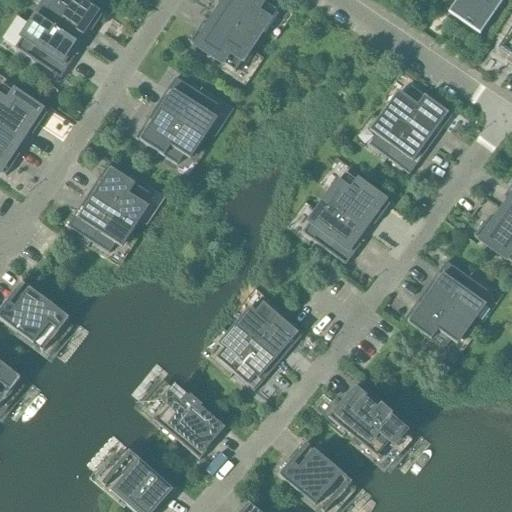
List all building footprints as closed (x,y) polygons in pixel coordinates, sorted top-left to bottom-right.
[(48,0),(36,19),(75,45),(88,26),(93,30),(102,18),(74,0),(48,0)] [(226,0),(216,16),(256,42),(276,11),(259,0),(226,0)] [(480,36),(504,0),(457,0),(448,14),(480,36)] [(256,42),(216,16),(204,35),(198,31),(190,44),(235,74),(256,42)] [(75,45),(36,19),(15,50),(61,80),(69,68),(63,64),(75,45)] [(511,28),(497,51),(511,60),(511,28)] [(155,110),(197,137),(204,142),(217,121),(210,116),(217,107),(199,95),(195,92),(175,79),(167,91),(171,93),(166,101),(162,98),(155,110)] [(0,87),(0,129),(20,143),(33,124),(39,128),(47,115),(1,85),(0,87)] [(411,89),(405,98),(398,93),(383,113),(390,118),(430,147),(438,136),(434,134),(440,126),(444,129),(452,118),(429,101),(411,89)] [(177,167),(183,157),(190,162),(204,142),(197,137),(155,110),(148,121),(152,123),(147,131),(143,128),(135,140),(159,155),(177,167)] [(430,147),(390,118),(383,113),(369,133),(376,138),(369,147),(386,160),(409,176),(417,165),(414,162),(419,155),(423,158),(430,147)] [(20,143),(0,129),(0,173),(6,178),(14,165),(8,161),(20,143)] [(87,198),(129,225),(135,230),(149,209),(142,205),(148,195),(130,184),(130,183),(107,168),(99,179),(103,182),(98,189),(94,187),(87,198)] [(381,218),(390,206),(345,174),(323,205),(362,232),(375,214),(381,218)] [(511,198),(502,212),(511,219),(511,186),(510,190),(511,191),(511,198)] [(109,255),(115,246),(122,250),(135,230),(129,225),(87,198),(80,209),(83,212),(79,219),(75,217),(67,228),(91,244),(109,255)] [(346,267),(354,255),(349,251),(362,232),(323,205),(302,235),(346,267)] [(511,219),(502,212),(489,230),(483,226),(475,238),(511,265),(511,219)] [(486,307),(479,302),(486,293),(468,280),(469,280),(446,263),(437,275),(441,277),(436,285),(432,282),(424,293),(471,327),(486,307)] [(22,289),(9,305),(6,303),(0,310),(0,321),(17,335),(33,347),(49,326),(59,334),(68,321),(43,301),(21,284),(19,286),(22,289)] [(444,351),(450,342),(457,347),(471,327),(424,293),(417,303),(420,306),(415,313),(411,311),(403,322),(426,339),(426,338),(444,351)] [(263,306),(256,315),(249,309),(233,328),(240,333),(278,366),(286,356),(283,353),(289,346),(292,349),(301,338),(280,320),(279,320),(263,306)] [(278,366),(240,333),(233,328),(218,347),(224,352),(217,361),(233,375),(254,393),(263,383),(260,380),(265,373),(269,376),(278,366)] [(0,387),(1,386),(10,393),(20,381),(0,365),(0,387)] [(328,418),(359,445),(378,461),(380,459),(378,457),(390,443),(394,447),(405,434),(389,421),(392,417),(381,407),(378,411),(353,389),(351,391),(354,394),(347,402),(344,399),(328,418)] [(223,435),(224,433),(199,412),(202,408),(191,398),(188,402),(175,391),(164,403),(169,407),(157,420),(155,419),(152,421),(200,462),(216,443),(213,440),(220,432),(223,435)] [(299,495),(315,508),(342,476),(327,463),(306,445),(304,447),(306,450),(293,465),(290,463),(278,477),(299,495)] [(175,493),(154,475),(153,475),(138,462),(110,494),(126,507),(131,511),(158,511),(159,511),(156,508),(170,493),(173,495),(175,493)]
